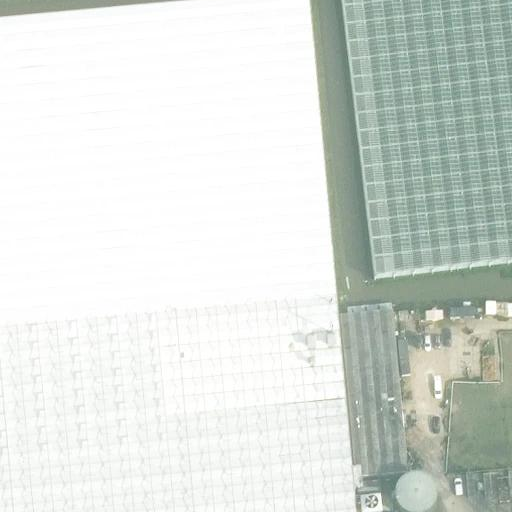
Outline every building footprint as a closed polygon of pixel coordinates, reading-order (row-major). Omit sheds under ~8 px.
[(0,22),(0,511),(354,511),(308,0),(237,0),(59,17),(0,22)] [(511,0),(340,0),(373,280),(511,263),(511,0)] [(495,303),(485,303),(485,316),(495,316),(507,319),(507,305),(507,304),(495,304),(495,303)] [(339,318),(354,480),(359,480),(405,475),(397,386),(395,366),(390,313),(339,318)] [(406,365),(395,366),(397,386),(408,385),(406,365)] [(430,474),(393,482),(399,511),(428,511),(437,510),(430,474)]
